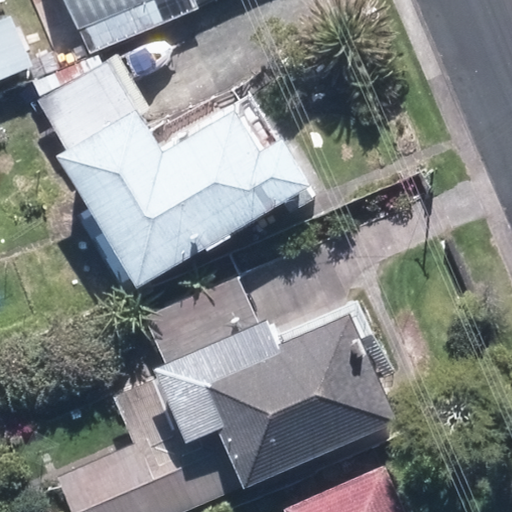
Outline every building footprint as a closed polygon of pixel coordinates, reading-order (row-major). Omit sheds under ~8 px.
[(81,0),(93,27),(154,0),(81,0)] [(139,74),(127,53),(54,93),(84,149),(92,145),(157,107),(139,74)] [(92,145),(169,273),(343,169),(316,125),(289,141),(263,98),(192,141),(168,100),(157,107),(92,145)] [(271,475),(426,407),(374,292),(309,321),(302,305),(274,317),(261,288),(252,268),(165,306),(219,427),(244,416),(271,475)] [(72,468),(90,511),(184,511),(261,479),(240,430),(175,458),(163,430),(72,468)] [(429,511),(406,457),(304,500),(308,511),(429,511)]
